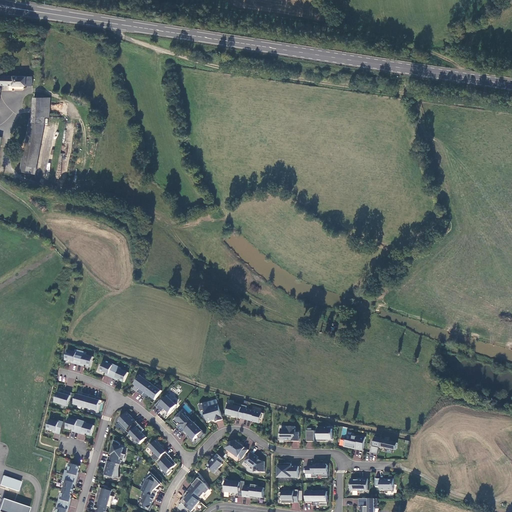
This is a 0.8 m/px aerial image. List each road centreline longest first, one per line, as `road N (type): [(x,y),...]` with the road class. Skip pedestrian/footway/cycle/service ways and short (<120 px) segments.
road 1 (track): [(415,471),(415,441),(197,384),(67,337),(82,269),(0,185)]
road 2 (primary): [(26,10),(511,84)]
road 3 (track): [(114,24),(131,40),(222,68),(511,108)]
road 4 (residential): [(340,463),(335,454),(272,449),(235,429),(191,461)]
